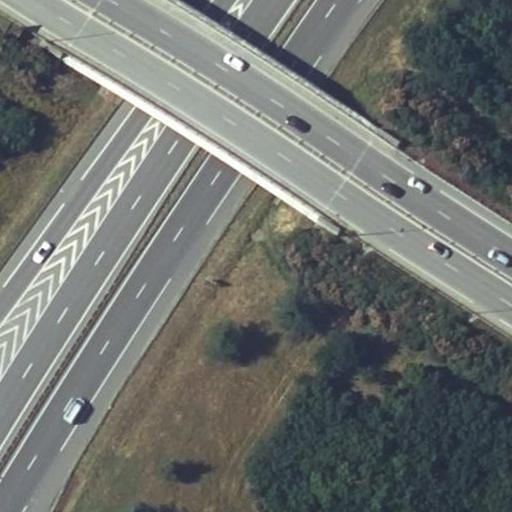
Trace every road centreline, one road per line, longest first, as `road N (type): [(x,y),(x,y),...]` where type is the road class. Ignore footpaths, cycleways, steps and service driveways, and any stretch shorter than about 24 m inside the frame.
road 1 (motorway): [(1,511),(340,0)]
road 2 (primary): [(27,0),(511,306)]
road 3 (motorway): [(275,0),(0,417)]
road 4 (primary): [(511,257),(108,0)]
road 5 (motorway): [(227,0),(0,309)]
